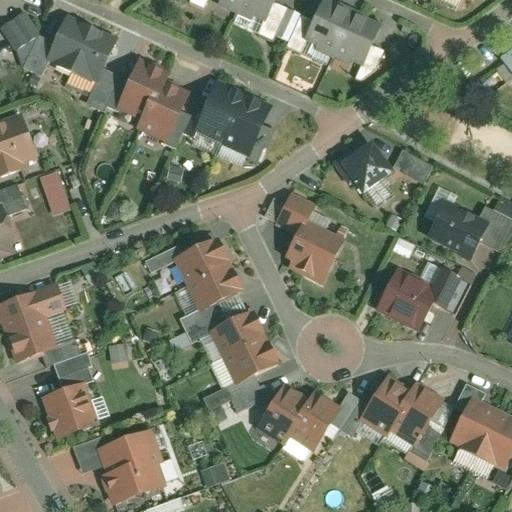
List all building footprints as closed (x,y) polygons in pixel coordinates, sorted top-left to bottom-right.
[(215,0),(264,22),(273,0),(215,0)] [(326,0),(325,0),(306,42),(361,67),(380,24),(365,17),(342,7),(326,0)] [(111,55),(117,41),(68,19),(62,32),(48,62),(97,84),(111,55)] [(511,50),(499,59),(511,76),(511,50)] [(164,84),(168,76),(154,70),(140,63),(118,111),(146,124),(143,130),(167,141),(188,95),(176,89),(164,84)] [(249,156),(269,113),(251,105),(231,96),(216,89),(196,133),(249,156)] [(21,115),(0,122),(0,172),(37,159),(21,115)] [(370,142),(342,161),(364,192),(392,172),(370,142)] [(58,217),(76,211),(62,172),(43,179),(58,217)] [(447,201),(428,238),(470,259),(489,223),(447,201)] [(16,243),(2,205),(0,205),(0,259),(13,255),(10,245),(16,243)] [(284,264),(323,283),(343,242),(304,223),(284,264)] [(218,240),(176,260),(200,311),(242,291),(235,274),(226,256),(218,240)] [(398,272),(378,311),(419,331),(438,292),(398,272)] [(0,319),(8,343),(15,364),(57,349),(46,317),(65,311),(57,286),(26,297),(0,305),(0,319)] [(255,312),(212,332),(236,383),(279,363),(270,346),(263,330),(255,312)] [(430,395),(419,387),(413,395),(401,387),(388,379),(360,420),(386,437),(393,427),(416,442),(442,402),(430,395)] [(85,386),(43,401),(57,442),(100,427),(85,386)] [(327,402),(316,395),(310,403),(297,394),(285,386),(257,428),(283,445),(290,435),(313,450),(339,410),(327,402)] [(473,399),(452,443),(505,468),(511,453),(511,417),(510,416),(491,408),(473,399)] [(104,478),(114,507),(167,488),(157,462),(162,460),(153,432),(98,451),(107,477),(104,478)] [(228,465),(206,473),(213,489),(234,481),(228,465)]
